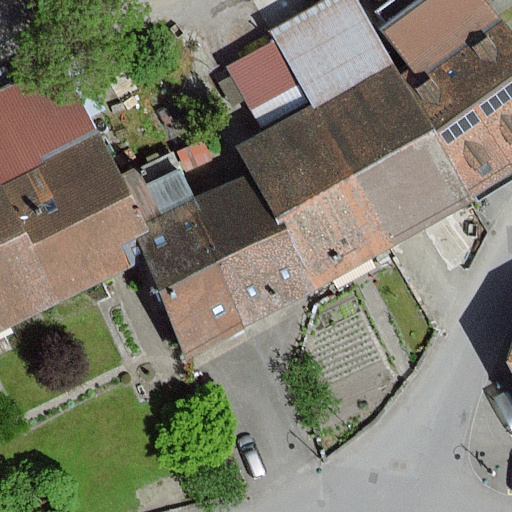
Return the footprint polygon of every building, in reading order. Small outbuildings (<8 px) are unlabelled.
[(299,82),(315,109),(397,63),(381,35),(357,0),(331,0),(274,31),(277,40),(230,68),(253,106),(299,82)] [(504,26),(485,0),(425,0),(381,35),(397,63),(413,91),(504,26)] [(511,36),(504,26),(413,91),(474,200),(511,170),(511,36)] [(474,200),(413,91),(397,63),(315,109),(393,244),(474,200)] [(0,97),(0,186),(100,134),(63,64),(0,97)] [(315,287),(393,244),(315,109),(241,146),(254,174),(280,227),(286,223),(315,287)] [(0,331),(131,262),(123,247),(140,238),(151,232),(147,224),(103,140),(100,134),(0,186),(0,331)] [(286,223),(280,227),(254,174),(194,200),(246,324),(315,287),(286,223)] [(189,353),(246,324),(194,200),(147,224),(151,232),(140,238),(189,353)]
